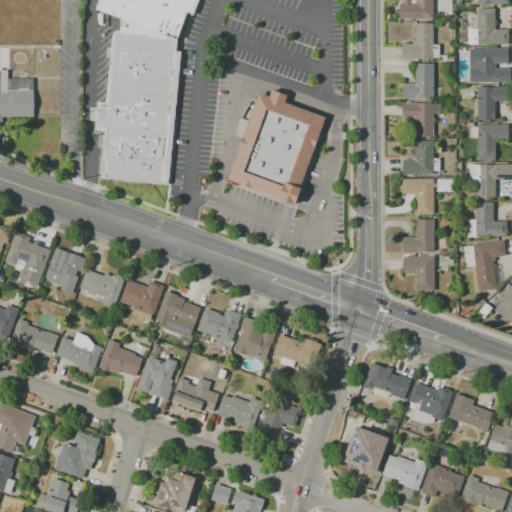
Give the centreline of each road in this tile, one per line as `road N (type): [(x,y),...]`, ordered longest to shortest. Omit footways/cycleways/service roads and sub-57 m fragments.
road 1 (residential): [(303,486),(0,375)]
road 2 (tertiary): [(366,0),(363,310)]
road 3 (tertiary): [(363,310),(89,212)]
road 4 (tertiary): [(363,310),(294,511)]
